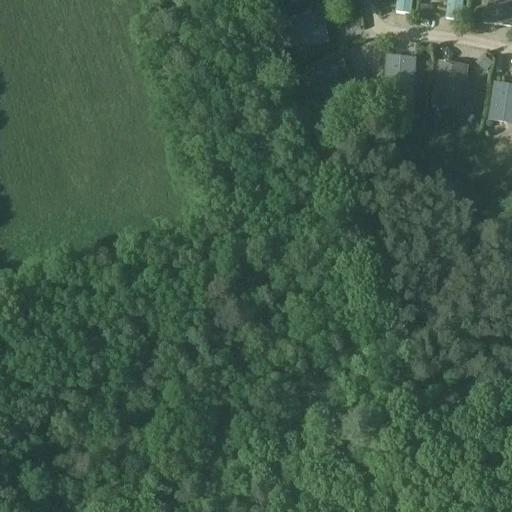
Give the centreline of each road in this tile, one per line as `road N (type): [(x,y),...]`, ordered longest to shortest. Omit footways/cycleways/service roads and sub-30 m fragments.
road 1 (track): [(383,33),(374,43),(370,115),(340,130),(332,168),(403,394)]
road 2 (track): [(371,0),(390,42),(465,37),(511,49)]
